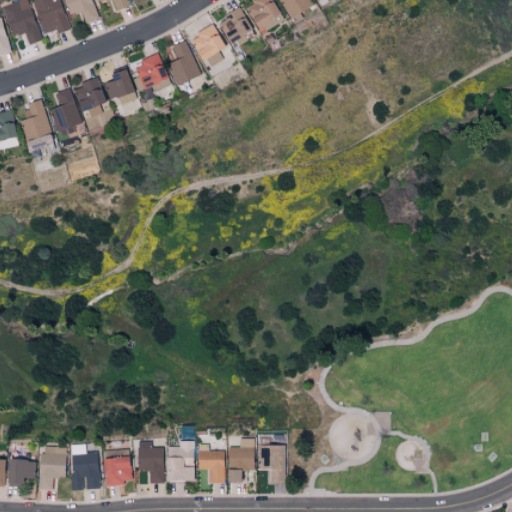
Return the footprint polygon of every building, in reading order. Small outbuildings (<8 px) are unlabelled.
[(41,39),(27,0),(18,0),(2,6),(12,36),(24,32),(29,44),(41,39)] [(32,0),(43,34),(55,30),(56,33),(69,29),(60,0),(32,0)] [(63,0),(68,15),(82,11),(85,22),(97,19),(91,0),(63,0)] [(97,0),(99,3),(107,0),(111,0),(115,10),(128,6),(126,0),(97,0)] [(250,0),(245,2),(257,32),(282,23),(272,0),(250,0)] [(279,0),(287,17),(310,7),(307,0),(279,0)] [(227,41),(250,31),(241,8),(217,19),(227,41)] [(0,53),(10,52),(2,17),(0,17),(0,53)] [(223,49),(215,26),(190,35),(198,58),(223,49)] [(235,40),(239,46),(253,36),(249,30),(235,40)] [(167,64),(177,85),(201,74),(185,39),(171,46),(177,59),(167,64)] [(133,64),(144,89),(156,84),(158,89),(170,84),(158,54),(133,64)] [(118,97),(119,103),(135,100),(128,68),(110,72),(112,80),(104,82),(107,99),(118,97)] [(72,87),(80,110),(105,102),(97,78),(72,87)] [(59,105),(49,108),(56,131),(81,123),(70,87),(55,92),(59,105)] [(51,132),(41,98),(26,103),(28,109),(22,110),(25,118),(19,120),(25,139),(51,132)] [(0,113),(0,148),(17,146),(12,112),(0,113)] [(52,143),(48,133),(28,140),(31,149),(52,143)] [(253,438),(238,438),(238,447),(227,447),(226,469),(252,469),(253,438)] [(192,481),(192,466),(181,466),(181,458),(192,458),(192,441),(178,440),(178,446),(165,446),(164,481),(192,481)] [(149,483),(162,483),(161,447),(151,447),(151,441),(136,441),(136,470),(149,470),(149,483)] [(83,490),(83,488),(97,488),(97,452),(84,452),(84,444),(70,444),(70,490),(83,490)] [(222,482),(222,450),(207,450),(207,444),(196,444),(197,469),(208,469),(208,482),(222,482)] [(258,483),(282,483),(281,444),(257,445),(258,483)] [(38,489),(51,489),(51,477),(63,477),(64,447),(39,446),(38,489)] [(130,483),(128,456),(102,458),(103,484),(130,483)] [(5,485),(21,485),(21,478),(34,478),(34,460),(6,459),(5,485)] [(239,481),(238,469),(225,469),(225,482),(239,481)]
